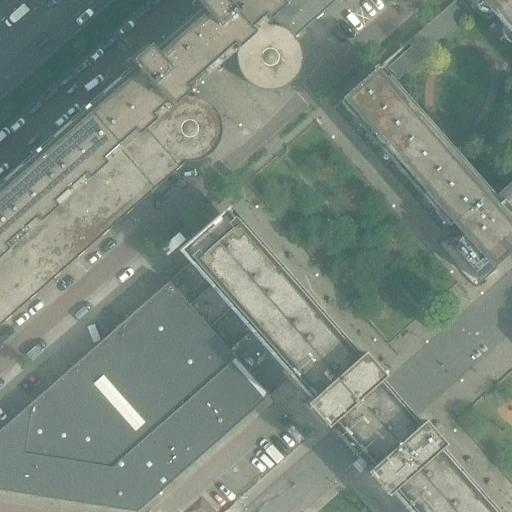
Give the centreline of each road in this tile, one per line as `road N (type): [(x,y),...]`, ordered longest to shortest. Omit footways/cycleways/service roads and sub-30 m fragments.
road 1 (residential): [(0,362),(412,0)]
road 2 (residential): [(0,153),(174,0)]
road 3 (secondary): [(0,83),(94,0)]
